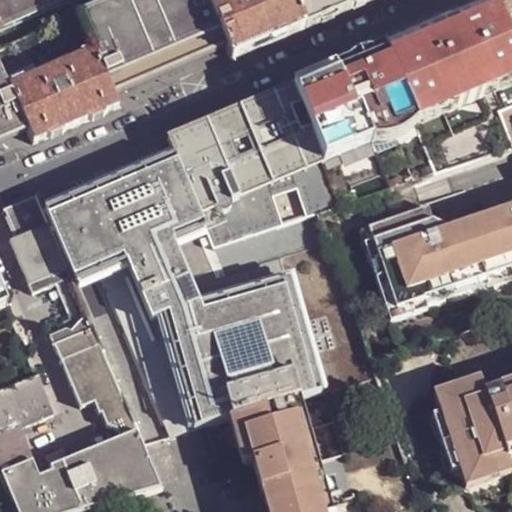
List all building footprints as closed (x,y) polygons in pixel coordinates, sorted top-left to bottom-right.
[(107,88),(221,40),(209,10),(204,0),(0,0),(0,135),(24,125),(10,92),(0,70),(0,69),(0,30),(73,0),(86,0),(94,15),(77,22),(83,33),(93,56),(107,88)] [(204,0),(209,10),(230,1),(229,0),(204,0)] [(225,50),(232,61),(252,53),(250,47),(261,42),(279,34),(282,40),(303,31),(289,0),(231,0),(230,1),(209,10),(221,40),(225,50)] [(322,23),(349,11),(344,0),(289,0),(303,31),(322,23)] [(377,0),(344,0),(349,11),(368,4),(377,0)] [(499,120),(501,119),(511,147),(511,0),(499,0),(492,3),(511,60),(511,109),(497,116),(499,120)] [(382,50),(433,180),(474,165),(504,155),(511,152),(499,120),(497,116),(511,109),(511,60),(492,3),(419,35),(382,50)] [(10,92),(93,56),(83,33),(0,70),(10,92)] [(111,98),(225,50),(221,40),(107,88),(111,98)] [(383,191),(384,195),(388,194),(420,184),(433,180),(382,50),(329,73),(345,115),(353,113),(355,121),(366,148),(376,174),(383,191)] [(74,128),(116,110),(111,98),(107,88),(93,56),(10,92),(24,125),(29,136),(33,145),(74,128)] [(329,73),(292,89),(339,206),(383,191),(376,174),(366,148),(355,121),(353,113),(345,115),(329,73)] [(205,233),(213,252),(276,231),(264,195),(299,183),(311,219),(315,217),(316,219),(341,211),(339,206),(292,89),(204,125),(166,142),(173,157),(193,205),(205,233)] [(0,148),(29,136),(24,125),(0,135),(0,148)] [(138,260),(207,426),(230,419),(290,401),(300,398),(320,393),(290,277),(198,306),(173,245),(205,233),(193,205),(173,157),(106,186),(138,260)] [(48,226),(71,281),(74,287),(96,278),(163,439),(207,426),(138,260),(106,186),(42,213),(48,226)] [(36,197),(4,211),(17,240),(48,226),(42,213),(36,197)] [(424,209),(364,230),(382,281),(373,284),(387,325),(425,312),(420,298),(481,277),(483,282),(511,271),(511,199),(493,207),(494,211),(445,228),(428,222),(424,209)] [(48,226),(17,240),(11,242),(33,296),(36,296),(40,303),(57,296),(54,288),(71,281),(48,226)] [(364,230),(355,233),(373,284),(382,281),(364,230)] [(118,394),(86,316),(67,324),(69,330),(50,339),(79,410),(102,400),(118,394)] [(52,418),(37,380),(0,395),(0,438),(17,432),(37,424),(46,420),(52,418)] [(459,476),(464,490),(510,475),(505,461),(502,451),(511,447),(511,385),(483,396),(479,381),(432,397),(437,412),(459,476)] [(118,394),(102,400),(107,411),(100,413),(107,428),(115,431),(131,424),(118,394)] [(290,401),(307,465),(318,462),(300,398),(290,401)] [(290,401),(230,419),(243,466),(253,463),(267,511),(331,511),(324,485),(318,462),(307,465),(290,401)] [(430,415),(452,478),(459,476),(437,412),(430,415)] [(131,424),(115,431),(125,434),(128,441),(136,438),(131,424)] [(17,432),(0,438),(0,479),(1,482),(5,491),(36,479),(31,467),(17,432)] [(149,466),(140,445),(136,438),(128,441),(122,444),(134,472),(149,466)] [(122,444),(75,463),(84,484),(94,510),(144,495),(134,472),(122,444)] [(511,458),(511,447),(502,451),(505,461),(511,458)] [(36,479),(5,491),(13,511),(78,511),(70,490),(84,484),(75,463),(36,479)] [(158,491),(149,466),(134,472),(144,495),(148,495),(158,491)] [(343,511),(334,481),(324,485),(331,511),(343,511)]
